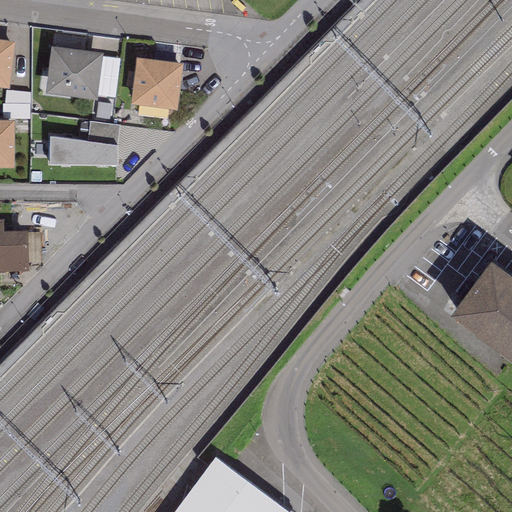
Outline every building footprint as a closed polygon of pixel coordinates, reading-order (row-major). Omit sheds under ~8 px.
[(0,90),(9,92),(14,44),(0,42),(0,90)] [(103,58),(51,51),(45,97),(96,104),(97,97),(103,58)] [(120,60),(103,58),(97,97),(115,99),(120,60)] [(177,114),(182,68),(136,62),(131,108),(177,114)] [(0,123),(0,171),(14,171),(14,123),(0,123)] [(89,123),(87,145),(117,148),(120,127),(89,123)] [(87,145),(49,140),(49,169),(117,169),(117,148),(87,145)] [(3,223),(0,222),(0,274),(28,273),(27,235),(3,236),(3,223)] [(511,288),(491,273),(450,326),(511,374),(511,288)] [(301,511),(302,511),(215,449),(204,464),(168,511),(301,511)]
